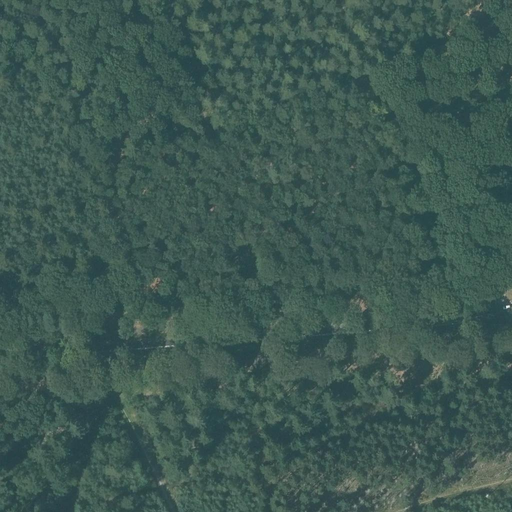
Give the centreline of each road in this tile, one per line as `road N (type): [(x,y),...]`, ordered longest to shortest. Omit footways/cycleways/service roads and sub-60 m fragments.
road 1 (track): [(91,170),(361,83),(511,1)]
road 2 (primary): [(0,359),(437,324)]
road 3 (track): [(361,83),(392,120),(418,124),(469,184),(502,280)]
road 4 (track): [(173,511),(113,388),(108,351)]
road 5 (track): [(164,0),(208,126)]
